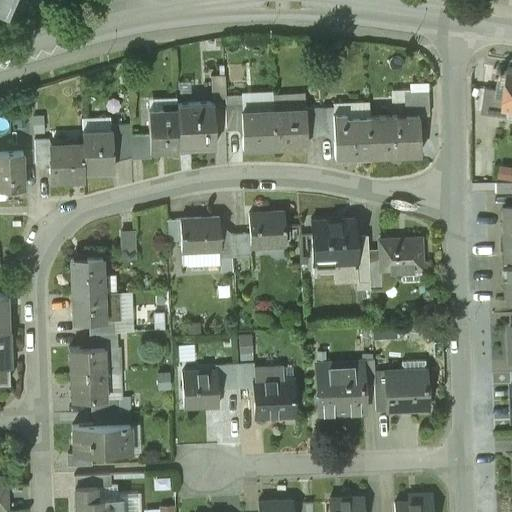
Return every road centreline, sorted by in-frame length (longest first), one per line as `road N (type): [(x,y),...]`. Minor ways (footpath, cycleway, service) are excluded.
road 1 (residential): [(457,209),(260,175),(177,185),(85,211),(60,226),(39,262),(39,420)]
road 2 (residential): [(464,457),(202,471)]
road 3 (residential): [(464,457),(457,209)]
road 4 (residential): [(457,209),(453,22)]
road 5 (unclassified): [(276,0),(453,22)]
road 6 (unclassified): [(0,61),(150,15)]
